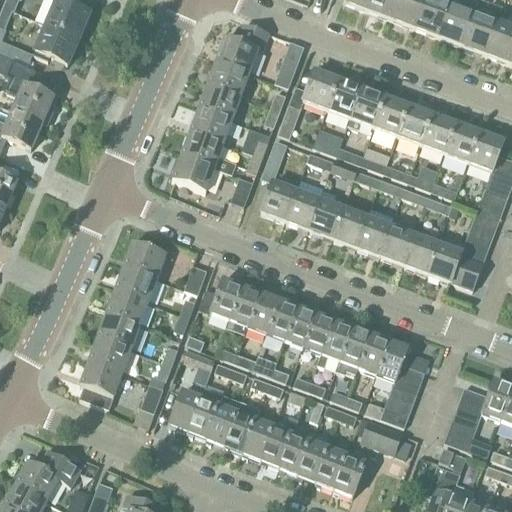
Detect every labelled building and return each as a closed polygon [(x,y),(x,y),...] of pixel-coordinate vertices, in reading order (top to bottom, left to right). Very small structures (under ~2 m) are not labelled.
[(58,0),(45,30),(77,44),(89,19),(71,11),(76,0),(74,0),(58,0)] [(366,17),(372,0),(344,0),(342,8),(366,17)] [(390,26),(400,0),(372,0),(366,17),(390,26)] [(414,35),(427,0),(426,0),(400,0),(390,26),(414,35)] [(437,44),(450,9),(427,0),(414,35),(437,44)] [(466,2),(462,13),(450,9),(437,44),(461,52),(474,18),(478,6),(466,2)] [(484,61),(498,26),(474,18),(461,52),(484,61)] [(508,70),(511,59),(511,31),(498,26),(484,61),(508,70)] [(66,71),(77,44),(45,30),(31,60),(47,67),(49,63),(66,71)] [(214,68),(248,81),(257,57),(260,58),(267,40),(243,31),(237,48),(224,43),(214,68)] [(0,61),(6,64),(12,52),(0,47),(4,36),(0,34),(0,61)] [(287,95),(302,53),(288,48),(273,90),(287,95)] [(0,70),(5,72),(9,65),(6,64),(0,61),(0,70)] [(11,116),(40,128),(42,125),(44,125),(49,112),(47,112),(51,104),(27,93),(34,76),(9,65),(5,72),(0,70),(0,78),(10,84),(4,97),(16,103),(11,116)] [(240,103),(248,81),(214,68),(206,91),(240,103)] [(326,117),(337,86),(313,77),(302,108),(326,117)] [(349,126),(361,95),(337,86),(326,117),(348,125),(349,126)] [(230,128),(240,103),(206,91),(196,116),(230,128)] [(359,129),(373,135),(385,103),(361,95),(349,126),(348,125),(346,131),(357,135),(359,129)] [(268,114),(278,117),(283,102),(274,98),(268,114)] [(396,143),(408,112),(385,103),(373,135),(396,143)] [(277,141),(288,145),(299,114),(288,110),(277,141)] [(419,152),(432,121),(408,112),(396,143),(419,152)] [(272,133),(278,117),(268,114),(263,130),(272,133)] [(28,155),(40,128),(11,116),(4,131),(0,129),(0,151),(3,144),(28,155)] [(222,150),(230,128),(196,116),(188,138),(222,150)] [(444,161),(455,130),(432,121),(419,152),(444,161)] [(467,170),(479,138),(455,130),(444,161),(467,170)] [(319,156),(335,163),(339,153),(326,148),(330,139),(318,135),(311,153),(319,156)] [(217,163),(222,150),(188,138),(179,162),(213,174),(227,180),(232,168),(217,163)] [(488,185),(510,193),(511,188),(511,166),(505,164),(506,164),(498,161),(503,147),(479,138),(467,170),(491,178),(488,185)] [(250,160),(260,164),(266,149),(256,145),(250,160)] [(277,179),(287,153),(276,149),(266,174),(277,179)] [(359,172),(363,162),(339,153),(335,163),(359,172)] [(330,177),(334,168),(310,159),(307,168),(330,177)] [(254,181),(260,164),(250,160),(244,177),(254,181)] [(204,199),(213,174),(179,162),(170,187),(204,199)] [(367,174),(382,180),(386,172),(370,166),(367,174)] [(17,183),(37,189),(41,173),(21,167),(17,183)] [(354,186),(357,177),(334,168),(330,177),(354,186)] [(405,189),(408,180),(386,171),(386,172),(382,180),(405,189)] [(376,194),(380,185),(357,177),(354,186),(376,194)] [(0,211),(2,212),(14,187),(0,180),(0,211)] [(430,198),(433,189),(408,180),(405,189),(430,198)] [(242,213),(251,188),(237,183),(228,208),(242,213)] [(400,203),(403,194),(380,185),(376,194),(400,203)] [(506,205),(510,193),(488,185),(484,196),(506,205)] [(434,188),(433,189),(430,198),(453,207),(457,197),(434,188)] [(284,228),(295,198),(271,189),(259,219),(284,228)] [(423,212),(427,203),(403,194),(400,203),(423,212)] [(502,216),(506,205),(484,196),(480,207),(502,216)] [(307,237),(319,206),(295,198),(284,228),(307,237)] [(331,211),(319,206),(307,237),(332,246),(343,215),(342,215),(346,205),(335,201),(331,211)] [(427,203),(423,212),(448,221),(451,212),(427,203)] [(498,227),(502,216),(480,207),(475,218),(497,227),(498,227)] [(355,255),(366,224),(343,215),(332,246),(355,255)] [(493,238),(498,227),(497,227),(475,218),(471,230),(493,238)] [(379,264),(390,233),(366,224),(355,255),(379,264)] [(489,249),(493,238),(471,230),(467,241),(489,249)] [(402,273),(413,242),(390,233),(379,264),(402,273)] [(485,260),(489,249),(467,241),(464,249),(463,252),(485,260)] [(425,281),(437,250),(413,242),(402,273),(425,281)] [(463,252),(464,249),(452,244),(448,255),(437,250),(425,281),(448,290),(449,289),(471,297),(476,284),(485,260),(463,252)] [(122,272),(156,285),(165,260),(131,248),(122,272)] [(147,309),(156,285),(122,272),(113,296),(147,309)] [(184,295),(197,300),(206,277),(192,272),(184,295)] [(228,328),(240,293),(221,286),(215,300),(206,297),(198,316),(208,320),(228,328)] [(246,335),(259,300),(240,293),(228,328),(246,335)] [(138,333),(147,309),(113,296),(104,320),(138,333)] [(265,341),(277,307),(259,300),(246,335),(265,341)] [(184,304),(178,321),(187,324),(193,308),(184,304)] [(283,348),(295,313),(277,307),(265,341),(283,348)] [(301,354),(314,320),(295,313),(283,348),(301,355),(301,354)] [(129,356),(138,333),(104,320),(95,343),(129,356)] [(319,361),(332,327),(314,320),(301,354),(301,355),(319,362),(319,361)] [(187,324),(178,321),(172,337),(181,340),(187,324)] [(350,334),(332,327),(319,361),(319,362),(316,371),(323,373),(326,364),(337,368),(337,367),(350,334)] [(350,334),(337,367),(337,368),(334,377),(343,380),(345,376),(355,379),(356,375),(356,374),(369,341),(350,334)] [(375,381),(387,347),(369,341),(356,374),(356,375),(375,382),(375,381)] [(199,356),(203,347),(189,342),(185,351),(199,356)] [(121,380),(129,356),(95,343),(86,367),(121,380)] [(395,381),(400,370),(405,354),(387,347),(375,381),(375,382),(393,389),(395,381)] [(234,369),(237,361),(221,355),(218,364),(234,369)] [(163,369),(172,373),(177,359),(168,356),(163,369)] [(193,371),(197,362),(183,357),(179,366),(193,371)] [(237,361),(234,369),(248,374),(251,366),(237,361)] [(107,417),(121,380),(86,367),(77,392),(81,394),(77,406),(107,417)] [(172,373),(163,369),(157,384),(166,388),(172,373)] [(270,383),(273,375),(258,369),(255,378),(270,383)] [(228,384),(231,375),(216,370),(213,379),(228,384)] [(395,381),(419,390),(423,379),(411,374),(400,370),(395,381)] [(231,375),(228,384),(242,389),(245,380),(231,375)] [(273,375),(270,383),(284,389),(288,380),(273,375)] [(415,401),(419,390),(395,381),(393,389),(391,392),(415,401)] [(307,397),(310,389),(295,383),(292,392),(307,397)] [(265,399),(268,389),(252,384),(249,393),(265,399)] [(498,428),(511,393),(491,386),(485,402),(481,413),(478,421),(480,421),(498,428)] [(186,440),(200,405),(200,404),(204,394),(205,392),(195,388),(190,401),(180,397),(166,433),(186,440)] [(268,389),(265,399),(278,404),(281,394),(268,389)] [(310,389),(307,397),(321,402),(324,394),(310,389)] [(162,396),(161,395),(149,391),(140,415),(154,420),(162,396)] [(411,412),(415,401),(391,392),(387,403),(411,412)] [(511,433),(511,393),(498,428),(511,433)] [(205,448),(218,412),(222,401),(204,394),(200,404),(200,405),(186,440),(205,448)] [(481,413),(485,402),(463,394),(459,405),(481,413)] [(329,405),(343,411),(347,402),(332,396),(329,405)] [(301,412),(305,402),(289,397),(286,406),(301,412)] [(361,408),(347,402),(343,411),(358,416),(361,408)] [(407,423),(411,412),(387,403),(383,415),(407,423)] [(478,421),(481,413),(459,405),(455,416),(479,425),(480,421),(478,421)] [(223,455),(237,419),(240,410),(230,406),(226,415),(218,412),(205,448),(223,455)] [(316,429),(323,410),(314,407),(307,426),(316,429)] [(383,414),(367,409),(363,419),(379,424),(383,414)] [(338,427),(341,416),(326,411),(322,422),(338,427)] [(407,423),(383,415),(380,424),(403,433),(407,423)] [(341,416),(338,427),(352,432),(356,421),(341,416)] [(474,436),(479,425),(455,416),(451,427),(474,436)] [(241,462),(255,427),(237,419),(223,455),(241,462)] [(277,476),(291,441),(291,440),(294,431),(296,426),(288,422),(282,437),(273,434),(259,469),(277,476)] [(402,440),(368,426),(360,448),(394,461),(402,440)] [(259,469),(273,434),(255,427),(241,462),(259,469)] [(470,447),(474,436),(451,427),(447,438),(470,447)] [(296,484),(309,448),(313,438),(294,431),(291,440),(291,441),(277,476),(296,484)] [(466,458),(470,447),(447,438),(443,449),(466,458)] [(314,491),(328,455),(309,448),(296,484),(314,491)] [(27,469),(14,491),(45,508),(58,486),(69,492),(78,474),(44,455),(35,474),(27,469)] [(332,498),(346,462),(328,455),(314,491),(332,498)] [(448,472),(452,459),(442,455),(437,468),(448,472)] [(489,465),(503,470),(506,462),(492,457),(489,465)] [(464,464),(452,459),(448,472),(459,477),(464,464)] [(346,462),(332,498),(350,505),(363,469),(346,462)] [(503,470),(511,473),(511,463),(506,462),(503,470)] [(497,487),(501,477),(486,471),(483,482),(497,487)] [(467,511),(469,508),(473,498),(463,494),(460,504),(451,501),(459,480),(436,472),(426,500),(429,501),(425,511),(467,511)] [(511,480),(501,477),(497,487),(511,491),(511,480)] [(43,511),(45,508),(14,491),(2,511),(43,511)] [(82,511),(87,499),(74,495),(67,511),(82,511)] [(101,511),(104,505),(92,501),(87,511),(101,511)] [(152,511),(127,503),(123,511),(152,511)]
